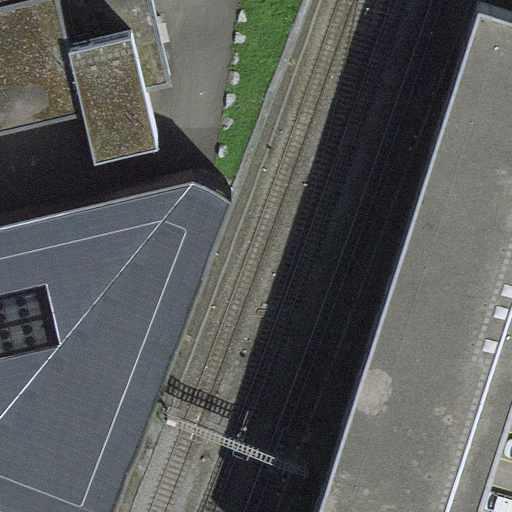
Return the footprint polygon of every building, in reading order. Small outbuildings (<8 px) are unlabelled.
[(0,0),(0,121),(83,103),(72,50),(60,0),(0,0)] [(180,64),(166,0),(60,0),(72,50),(139,35),(147,71),(180,64)] [(511,0),(467,0),(305,511),(458,511),(509,360),(511,360),(511,0)] [(83,103),(92,145),(159,130),(147,71),(139,35),(72,50),(83,103)] [(0,204),(0,491),(52,511),(99,511),(227,174),(192,161),(0,204)]
